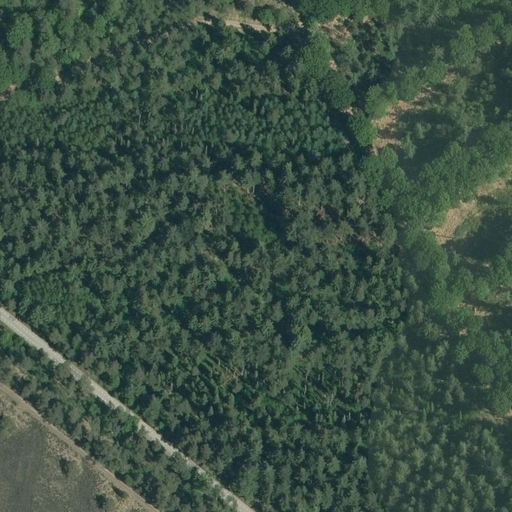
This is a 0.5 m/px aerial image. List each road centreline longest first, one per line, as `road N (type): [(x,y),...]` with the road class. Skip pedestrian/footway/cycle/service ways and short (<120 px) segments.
road 1 (track): [(291,28),(393,235),(511,446)]
road 2 (track): [(332,0),(291,28),(200,21),(0,99)]
road 3 (unclassified): [(244,511),(0,313)]
road 4 (track): [(0,385),(155,511)]
